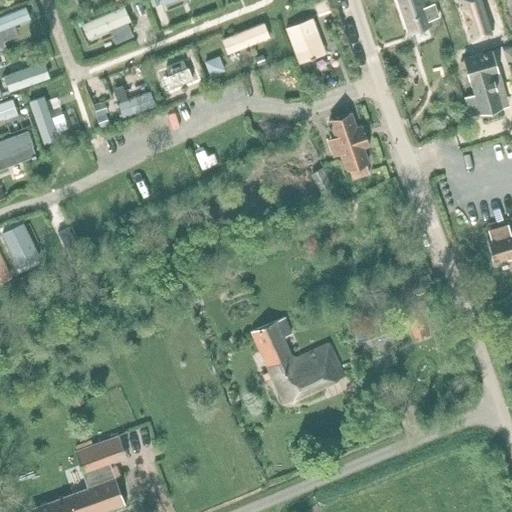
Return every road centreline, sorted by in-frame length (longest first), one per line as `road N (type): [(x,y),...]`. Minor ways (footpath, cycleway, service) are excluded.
road 1 (unclassified): [(497,406),(352,0)]
road 2 (unclassified): [(244,511),(497,406)]
